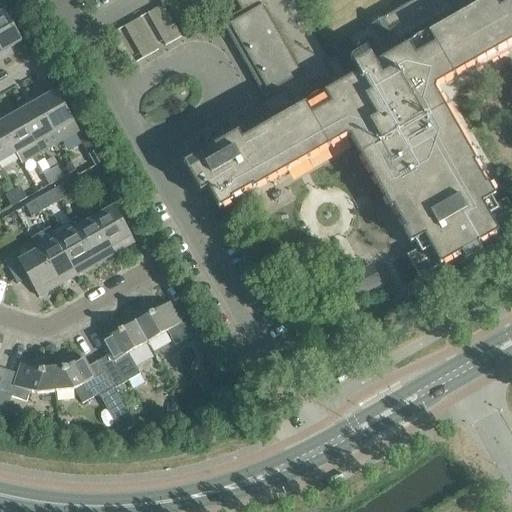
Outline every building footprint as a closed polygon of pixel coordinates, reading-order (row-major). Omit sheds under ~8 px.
[(225,28),(264,98),(269,95),(284,122),(210,164),(207,160),(203,162),(199,155),(183,164),(199,194),(225,179),(234,196),(344,133),(341,129),(348,125),(418,247),(405,254),(419,278),(511,225),(511,208),(504,196),(509,193),(505,187),(501,189),(496,181),(491,184),(496,193),(489,197),(427,87),(421,85),(423,78),(432,81),(470,59),(475,68),(511,46),(511,0),(417,0),(349,39),(358,55),(351,60),(359,74),(338,86),(324,62),(329,59),(296,1),(298,0),(234,0),(242,12),(227,20),(230,25),(225,28)] [(183,36),(165,3),(116,30),(134,63),(183,36)] [(0,49),(5,58),(12,54),(9,48),(21,41),(4,11),(0,13),(0,49)] [(56,91),(36,102),(59,143),(59,142),(58,139),(69,132),(74,134),(78,131),(56,91)] [(17,113),(34,143),(40,153),(59,143),(36,102),(17,113)] [(40,153),(34,143),(17,113),(0,122),(0,126),(15,153),(21,164),(40,153)] [(0,126),(0,162),(15,153),(0,126)] [(94,167),(102,162),(96,151),(88,155),(94,167)] [(56,182),(63,177),(57,166),(50,170),(56,182)] [(48,186),(56,182),(50,170),(42,175),(48,186)] [(59,201),(67,197),(60,186),(53,190),(59,201)] [(18,203),(26,199),(20,187),(12,192),(18,203)] [(51,206),(59,201),(53,190),(45,194),(51,206)] [(11,207),(18,203),(12,192),(4,196),(11,207)] [(93,218),(114,254),(134,242),(123,224),(134,218),(121,196),(110,202),(113,207),(93,218)] [(32,216),(40,212),(34,201),(26,205),(32,216)] [(93,218),(75,229),(95,264),(114,254),(93,218)] [(31,240),(37,250),(58,286),(76,275),(56,239),(51,229),(31,240)] [(56,239),(76,275),(95,264),(75,229),(56,239)] [(38,297),(58,286),(37,250),(18,261),(15,256),(4,262),(17,285),(27,279),(38,297)] [(371,265),(347,277),(357,297),(381,285),(371,265)] [(174,346),(199,332),(187,311),(176,317),(169,303),(135,322),(146,343),(166,332),(174,346)] [(108,355),(98,361),(110,382),(113,386),(114,389),(139,375),(127,354),(146,343),(135,322),(101,341),(108,355)] [(110,382),(98,361),(88,367),(82,358),(66,367),(52,368),(55,392),(73,391),(74,390),(82,404),(113,386),(110,382)] [(17,374),(6,370),(0,388),(0,393),(26,402),(29,392),(36,394),(55,392),(52,368),(39,370),(20,364),(17,374)]
